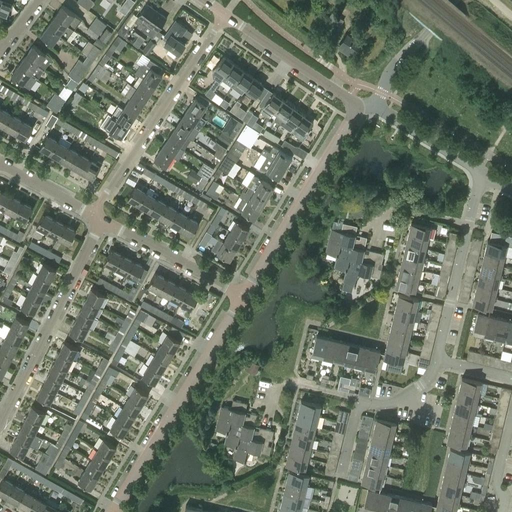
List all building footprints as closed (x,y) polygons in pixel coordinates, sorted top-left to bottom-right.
[(0,0),(0,12),(7,15),(12,3),(6,0),(5,0),(0,0)] [(77,0),(77,1),(88,10),(94,1),(92,0),(77,0)] [(106,9),(111,2),(112,0),(102,0),(97,8),(102,11),(104,8),(106,9)] [(125,14),(135,1),(133,0),(125,0),(119,9),(125,14)] [(134,43),(157,10),(147,3),(138,16),(134,22),(139,25),(133,33),(138,37),(133,43),(134,43)] [(55,15),(74,29),(81,19),(75,14),(63,5),(55,15)] [(152,38),(158,30),(167,17),(157,10),(134,43),(139,47),(148,34),(152,38)] [(117,31),(124,36),(131,26),(127,23),(134,12),(132,11),(117,31)] [(332,12),(327,19),(339,27),(344,20),(332,12)] [(48,25),(60,34),(60,33),(67,38),(74,29),(55,15),(48,25)] [(93,22),(102,28),(106,23),(97,16),(93,22)] [(186,28),(184,27),(180,24),(175,21),(165,35),(168,38),(164,43),(171,48),(167,53),(174,58),(185,43),(178,39),(186,28)] [(87,30),(96,37),(102,28),(93,22),(87,30)] [(60,34),(48,25),(41,35),(53,44),(60,34)] [(106,40),(112,31),(107,27),(100,36),(106,40)] [(355,53),(361,44),(347,34),(338,47),(348,54),(350,50),(355,53)] [(115,49),(117,46),(123,38),(118,35),(113,43),(110,46),(115,49)] [(97,38),(93,43),(101,49),(105,44),(97,38)] [(143,50),(148,54),(156,43),(151,39),(143,50)] [(87,55),(93,60),(101,50),(101,49),(93,43),(89,40),(81,51),(87,55)] [(26,54),(45,68),(52,58),(34,44),(26,54)] [(110,46),(106,52),(99,62),(104,65),(115,49),(110,46)] [(19,64),(37,78),(45,68),(26,54),(19,64)] [(87,55),(83,61),(79,59),(75,64),(85,71),(93,60),(87,55)] [(211,91),(213,92),(222,80),(226,75),(234,63),(224,56),(216,67),(212,72),(213,77),(216,79),(210,87),(212,89),(211,91)] [(140,65),(136,72),(155,85),(162,75),(159,73),(162,68),(150,60),(146,65),(145,64),(140,65)] [(92,72),(106,82),(113,73),(103,66),(104,65),(99,62),(95,67),(92,72)] [(226,75),(222,80),(232,87),(236,82),(244,71),(234,63),(226,75)] [(37,78),(19,64),(11,74),(28,87),(35,77),(37,79),(37,78)] [(72,69),(82,76),(85,71),(75,64),(72,69)] [(65,84),(72,89),(82,76),(72,69),(68,74),(63,82),(65,84)] [(236,82),(232,87),(242,94),(246,89),(254,78),(244,71),(236,82)] [(106,82),(92,72),(88,78),(92,81),(95,76),(105,83),(106,82)] [(155,85),(136,72),(135,73),(143,78),(137,88),(148,95),(155,85)] [(262,99),(268,89),(263,85),(264,85),(254,78),(246,89),(256,96),(256,95),(262,99)] [(80,89),(86,93),(90,87),(85,83),(80,89)] [(148,95),(137,88),(137,89),(128,83),(121,92),(141,106),(148,95)] [(0,93),(3,96),(5,93),(8,95),(11,90),(1,84),(0,85),(0,93)] [(72,89),(65,84),(58,94),(65,100),(72,89)] [(268,89),(262,99),(259,103),(259,104),(259,105),(260,106),(261,107),(262,107),(263,106),(261,109),(262,110),(261,110),(261,111),(262,113),(263,114),(265,116),(267,117),(270,117),(271,116),(271,117),(275,112),(275,111),(284,99),(274,92),(273,92),(268,89)] [(11,90),(8,95),(19,101),(21,96),(11,90)] [(65,100),(58,94),(55,92),(46,106),(57,112),(65,100)] [(71,103),(75,106),(82,95),(78,92),(71,103)] [(141,106),(121,92),(121,93),(130,99),(125,106),(136,114),(141,106)] [(200,95),(198,99),(195,97),(189,108),(200,115),(210,101),(200,95)] [(21,96),(19,101),(29,107),(32,102),(21,96)] [(275,111),(275,112),(279,114),(275,120),(281,124),(285,119),(294,107),(284,99),(275,111)] [(32,102),(29,107),(38,112),(41,107),(32,102)] [(230,109),(229,110),(234,113),(235,112),(239,106),(237,105),(236,107),(234,105),(230,109)] [(136,114),(125,106),(117,117),(129,125),(136,114)] [(235,112),(234,113),(242,119),(243,118),(247,112),(239,107),(239,106),(235,112)] [(1,107),(0,108),(0,124),(4,126),(11,113),(1,107)] [(285,119),(281,124),(285,128),(287,126),(292,129),(295,126),(304,114),(294,107),(285,119)] [(184,115),(195,123),(200,115),(189,108),(184,115)] [(243,118),(242,119),(247,122),(248,121),(253,113),(254,113),(253,112),(248,109),(247,112),(243,118)] [(11,113),(4,126),(14,133),(22,120),(11,113)] [(55,122),(65,128),(68,123),(52,113),(45,125),(52,128),(55,122)] [(247,122),(247,123),(252,126),(258,117),(253,113),(248,121),(247,122)] [(314,121),(304,114),(295,126),(292,129),(292,130),(296,133),(294,135),(303,141),(311,130),(308,129),(314,121)] [(176,126),(188,133),(195,123),(184,115),(176,126)] [(232,115),(228,123),(231,126),(230,127),(233,128),(237,131),(241,126),(243,123),(238,120),(239,120),(232,115)] [(129,125),(117,117),(110,128),(121,136),(129,125)] [(22,120),(14,133),(25,139),(33,126),(22,120)] [(68,123),(65,128),(75,134),(78,129),(68,123)] [(251,132),(254,128),(252,126),(247,123),(244,127),(251,132)] [(168,138),(180,146),(188,133),(176,126),(168,138)] [(240,133),(237,138),(245,143),(251,132),(244,127),(240,133)] [(78,129),(75,134),(86,140),(89,135),(78,129)] [(273,134),(266,129),(263,133),(270,138),(273,134)] [(50,153),(58,140),(47,134),(40,147),(50,153)] [(270,138),(278,143),(280,139),(273,134),(270,138)] [(89,135),(86,140),(96,146),(99,141),(89,135)] [(162,148),(173,156),(180,146),(168,138),(162,148)] [(229,150),(239,157),(247,144),(250,147),(250,146),(245,143),(237,138),(233,145),(229,150)] [(285,139),(281,145),(304,159),(308,152),(299,146),(295,146),(285,139)] [(58,140),(50,153),(61,159),(68,147),(58,140)] [(119,153),(108,146),(99,141),(96,146),(116,157),(119,153)] [(218,153),(222,156),(226,149),(222,146),(218,153)] [(261,153),(285,168),(292,157),(274,146),(270,152),(264,148),(261,153)] [(68,147),(61,159),(71,165),(79,153),(68,147)] [(173,156),(162,148),(155,158),(166,166),(173,156)] [(239,157),(229,150),(226,155),(236,162),(239,157)] [(79,153),(71,165),(82,171),(89,159),(79,153)] [(222,156),(218,153),(213,161),(217,164),(222,156)] [(285,168),(261,153),(259,157),(264,161),(260,167),(279,178),(285,168)] [(236,162),(226,155),(222,161),(218,167),(229,174),(236,162)] [(98,160),(96,163),(89,159),(82,171),(93,178),(98,168),(104,172),(106,169),(101,166),(103,163),(98,160)] [(209,165),(202,175),(203,176),(207,178),(214,169),(209,165)] [(229,174),(218,167),(213,175),(218,178),(222,170),(229,174)] [(153,179),(156,174),(146,168),(143,173),(153,179)] [(204,183),(200,180),(202,177),(201,176),(202,175),(192,169),(186,178),(196,184),(197,183),(198,184),(196,187),(200,189),(204,183)] [(156,174),(153,179),(163,185),(166,180),(156,174)] [(244,183),(267,197),(274,187),(254,174),(249,182),(247,178),(244,183)] [(166,180),(163,185),(174,191),(177,186),(166,180)] [(214,180),(206,192),(216,199),(224,187),(214,180)] [(240,195),(261,208),(267,197),(244,183),(243,184),(249,187),(246,192),(243,191),(240,195)] [(138,204),(148,188),(144,186),(142,189),(135,185),(127,198),(138,204)] [(177,186),(174,191),(185,197),(188,192),(177,186)] [(148,188),(138,204),(149,210),(158,194),(154,192),(154,190),(150,188),(149,188),(148,188)] [(0,206),(4,208),(11,195),(0,189),(0,206)] [(188,192),(185,197),(195,203),(198,198),(188,192)] [(368,196),(356,193),(354,204),(365,207),(368,196)] [(158,194),(149,210),(159,217),(167,204),(157,198),(159,194),(158,194)] [(15,214),(22,201),(11,195),(4,208),(15,214)] [(261,208),(240,195),(240,196),(242,197),(236,208),(254,219),(261,208)] [(198,198),(195,203),(204,209),(207,203),(198,198)] [(22,201),(15,214),(26,220),(33,207),(22,201)] [(167,204),(159,217),(170,223),(177,210),(167,204)] [(177,210),(170,223),(180,229),(188,216),(177,210)] [(47,231),(54,218),(43,212),(36,226),(47,231)] [(213,221),(218,224),(223,216),(218,213),(213,221)] [(188,216),(180,229),(191,235),(199,222),(188,216)] [(58,237),(65,224),(54,218),(47,231),(58,237)] [(230,231),(242,238),(249,228),(236,220),(230,231)] [(207,231),(212,234),(218,224),(213,221),(207,231)] [(341,244),(362,249),(364,249),(367,236),(360,235),(359,239),(352,237),(353,234),(355,234),(357,226),(343,222),(341,231),(332,228),(326,252),(338,255),(341,244)] [(411,222),(409,233),(431,238),(431,236),(429,236),(431,226),(411,222)] [(74,240),(71,238),(76,230),(65,224),(58,237),(72,244),(74,240)] [(7,228),(5,233),(20,242),(24,233),(19,230),(18,234),(7,228)] [(212,234),(207,231),(200,242),(205,245),(212,234)] [(223,241),(236,249),(242,238),(230,231),(223,241)] [(426,248),(428,240),(430,241),(431,238),(409,233),(406,243),(426,248)] [(37,251),(40,246),(31,241),(32,239),(26,236),(23,242),(29,245),(29,247),(37,251)] [(212,249),(217,252),(230,259),(236,249),(223,241),(219,238),(212,249)] [(488,240),(485,250),(507,256),(508,254),(506,253),(508,244),(488,240)] [(424,257),(426,248),(406,243),(404,254),(426,259),(426,257),(424,257)] [(341,244),(338,255),(335,267),(346,269),(349,258),(372,263),(375,251),(369,250),(368,253),(361,251),(362,249),(341,244)] [(40,246),(37,251),(48,256),(50,251),(40,246)] [(115,268),(122,255),(111,249),(104,262),(115,268)] [(483,261),(503,266),(505,258),(506,259),(507,256),(485,250),(483,261)] [(50,251),(48,256),(59,262),(61,257),(50,251)] [(384,253),(375,251),(372,263),(349,258),(346,269),(343,281),(355,284),(358,272),(380,277),(382,269),(378,268),(380,263),(381,263),(384,253)] [(454,255),(445,252),(443,258),(453,261),(454,255)] [(421,269),(423,261),(425,262),(426,259),(404,254),(401,264),(421,269)] [(126,273),(133,260),(122,255),(115,268),(126,273)] [(19,264),(24,266),(28,258),(23,256),(19,264)] [(133,260),(126,273),(127,273),(125,277),(129,279),(131,276),(137,279),(144,266),(133,260)] [(37,273),(51,280),(56,268),(43,261),(37,273)] [(501,275),(503,266),(483,261),(480,272),(502,277),(503,275),(501,275)] [(13,275),(19,277),(24,266),(19,264),(13,275)] [(419,278),(421,269),(401,264),(399,275),(421,280),(421,279),(419,278)] [(159,291),(166,278),(155,272),(148,285),(159,291)] [(478,282),(498,287),(500,279),(501,280),(502,277),(480,272),(478,282)] [(37,273),(31,284),(45,291),(51,280),(37,273)] [(449,276),(440,274),(438,279),(448,282),(449,276)] [(8,286),(13,288),(19,277),(13,275),(8,286)] [(420,283),(421,280),(399,275),(396,286),(416,291),(418,282),(420,283)] [(105,287),(108,282),(100,278),(97,283),(105,287)] [(161,297),(164,293),(170,296),(177,283),(166,278),(159,291),(157,295),(161,297)] [(108,282),(105,287),(116,293),(119,288),(108,282)] [(496,296),(498,287),(478,282),(475,293),(497,298),(498,296),(496,296)] [(181,302),(187,289),(177,283),(170,296),(181,302)] [(45,291),(31,284),(26,295),(40,302),(45,291)] [(13,288),(8,286),(0,300),(11,305),(13,301),(8,298),(13,288)] [(86,298),(100,305),(105,294),(92,287),(86,298)] [(119,288),(116,293),(127,298),(130,293),(119,288)] [(187,289),(181,302),(192,308),(199,295),(187,289)] [(497,298),(475,293),(473,304),(493,308),(494,301),(496,301),(497,298)] [(397,304),(419,310),(419,308),(417,308),(419,299),(400,294),(397,304)] [(20,306),(34,313),(40,302),(26,295),(20,306)] [(100,305),(86,298),(81,309),(94,316),(100,305)] [(149,310),(152,305),(143,301),(141,306),(149,310)] [(394,315),(414,320),(416,312),(418,312),(419,310),(397,304),(394,315)] [(152,305),(149,310),(159,316),(162,311),(152,305)] [(125,318),(131,321),(136,311),(131,308),(125,318)] [(75,320),(89,327),(94,316),(81,309),(75,320)] [(135,321),(139,323),(141,320),(145,322),(149,314),(141,310),(135,321)] [(162,311),(159,316),(170,322),(173,316),(162,311)] [(481,337),(484,337),(489,315),(478,312),(473,332),(482,334),(481,337)] [(10,326),(24,332),(30,321),(16,314),(10,326)] [(392,326),(414,331),(414,329),(412,328),(414,320),(394,315),(392,326)] [(485,338),(486,335),(495,337),(500,317),(489,315),(484,337),(485,338)] [(173,316),(170,322),(182,328),(185,322),(173,316)] [(118,322),(122,324),(119,329),(125,332),(131,321),(125,318),(124,319),(120,317),(118,322)] [(505,342),(510,320),(500,317),(495,337),(503,339),(502,342),(505,342)] [(90,336),(85,333),(89,327),(75,320),(69,331),(81,337),(79,341),(93,348),(97,341),(90,337),(90,336)] [(128,333),(133,336),(139,323),(135,321),(128,333)] [(24,332),(10,326),(5,336),(18,343),(24,332)] [(172,326),(168,333),(164,338),(177,346),(185,333),(172,326)] [(389,336),(409,341),(411,333),(413,333),(414,331),(392,326),(389,336)] [(113,339),(119,342),(125,332),(119,329),(113,339)] [(121,345),(126,348),(133,336),(128,333),(121,345)] [(320,359),(322,359),(328,337),(317,334),(312,354),(320,356),(320,359)] [(18,343),(5,336),(0,345),(0,347),(13,354),(18,343)] [(387,347),(408,352),(409,350),(407,350),(409,341),(389,336),(387,347)] [(325,357),(333,359),(338,340),(328,337),(322,359),(324,360),(325,357)] [(177,346),(164,338),(157,350),(170,358),(177,346)] [(108,348),(103,353),(110,357),(119,342),(113,339),(108,348)] [(59,352),(72,358),(78,347),(65,340),(59,352)] [(343,365),(349,342),(338,340),(333,359),(341,361),(341,364),(343,365)] [(346,362),(354,364),(359,345),(349,342),(343,365),(345,365),(346,362)] [(126,348),(121,345),(113,358),(119,361),(126,348)] [(354,364),(363,366),(362,369),(364,370),(370,347),(359,345),(354,364)] [(13,354),(0,347),(0,361),(7,365),(13,354)] [(366,370),(367,367),(376,369),(380,350),(370,347),(364,370),(366,370)] [(401,373),(404,362),(406,354),(408,355),(408,352),(387,347),(384,358),(388,359),(386,369),(401,373)] [(170,358),(157,350),(150,363),(163,370),(170,358)] [(510,359),(511,352),(502,350),(500,358),(510,359)] [(54,363),(67,369),(72,358),(59,352),(54,363)] [(96,370),(102,373),(109,360),(104,357),(96,370)] [(246,371),(255,375),(259,365),(251,362),(246,371)] [(48,373),(61,380),(67,369),(54,363),(48,373)] [(163,370),(150,363),(142,375),(155,383),(163,370)] [(111,385),(115,377),(116,377),(119,372),(109,366),(102,379),(107,382),(111,385)] [(90,381),(96,384),(102,373),(96,370),(90,381)] [(43,384),(56,391),(61,380),(48,373),(43,384)] [(482,391),(479,391),(482,382),(461,377),(459,388),(482,393),(482,391)] [(101,393),(104,395),(106,391),(103,389),(107,382),(102,379),(96,390),(101,393)] [(84,392),(90,395),(96,384),(90,381),(86,380),(84,384),(88,386),(84,392)] [(56,391),(43,384),(37,396),(50,402),(56,391)] [(129,396),(142,404),(149,393),(136,385),(129,396)] [(476,403),(478,395),(481,396),(482,393),(459,388),(456,399),(476,403)] [(95,404),(101,393),(96,390),(90,401),(95,404)] [(78,403),(84,405),(90,395),(84,392),(78,403)] [(123,406),(136,414),(142,404),(129,396),(123,406)] [(231,419),(252,424),(254,424),(257,412),(251,411),(250,414),(243,412),(243,410),(246,410),(248,402),(233,398),(231,407),(221,404),(216,428),(228,431),(231,419)] [(474,412),(476,403),(456,399),(454,409),(476,415),(477,413),(474,412)] [(302,400),(299,411),(321,416),(321,414),(319,413),(321,405),(302,400)] [(93,407),(99,411),(101,407),(95,404),(90,401),(81,417),(99,427),(102,422),(92,417),(91,417),(88,416),(93,407)] [(76,418),(79,414),(84,405),(78,403),(73,412),(74,412),(72,416),(76,418)] [(27,416),(40,422),(46,411),(32,404),(27,416)] [(117,417),(130,425),(136,414),(123,406),(117,417)] [(471,424),(473,416),(476,417),(476,415),(454,409),(451,420),(471,424)] [(318,418),(318,416),(321,417),(321,416),(299,411),(296,421),(316,426),(318,418)] [(21,426),(35,433),(40,422),(27,416),(21,426)] [(130,425),(117,417),(110,428),(111,428),(108,434),(115,438),(118,433),(123,436),(130,425)] [(376,417),(374,428),(396,434),(397,431),(394,431),(396,422),(376,417)] [(231,419),(228,431),(225,443),(236,446),(239,433),(263,439),(266,427),(260,425),(259,429),(251,428),(252,424),(231,419)] [(72,433),(77,437),(85,423),(80,420),(72,433)] [(469,433),(471,424),(451,420),(449,430),(471,436),(472,434),(469,433)] [(294,432),(316,437),(316,435),(314,434),(316,426),(296,421),(294,432)] [(62,433),(67,436),(72,426),(67,423),(62,433)] [(34,434),(35,433),(21,426),(16,437),(29,444),(38,449),(43,438),(34,434)] [(239,433),(236,446),(234,457),(246,460),(249,448),(270,453),(272,444),(269,443),(271,438),(272,438),(274,429),(266,427),(263,439),(239,433)] [(371,439),(391,444),(393,436),(396,436),(396,434),(374,428),(371,439)] [(471,438),(471,436),(449,430),(446,441),(466,446),(468,437),(471,438)] [(316,437),(294,432),(291,442),(311,447),(313,439),(315,440),(316,437)] [(56,444),(61,447),(67,436),(62,433),(56,444)] [(66,444),(71,447),(77,437),(72,433),(66,444)] [(29,444),(16,437),(10,449),(23,456),(29,444)] [(97,449),(110,457),(117,446),(104,438),(97,449)] [(389,452),(391,444),(371,439),(369,450),(391,455),(392,453),(389,452)] [(47,450),(51,452),(50,455),(55,457),(61,447),(56,444),(55,445),(51,442),(47,450)] [(311,456),(309,456),(311,447),(291,442),(288,453),(311,458),(311,456)] [(60,455),(65,458),(71,447),(66,444),(60,455)] [(470,461),(468,460),(470,452),(450,447),(447,458),(470,463),(470,461)] [(110,457),(97,449),(91,459),(104,467),(110,457)] [(366,460),(386,465),(388,457),(391,457),(391,455),(369,450),(366,460)] [(310,460),(311,458),(288,453),(286,463),(306,468),(308,460),(310,460)] [(55,457),(50,455),(45,463),(39,461),(36,467),(47,472),(55,457)] [(65,458),(60,455),(54,466),(59,469),(65,458)] [(24,466),(8,457),(3,467),(8,470),(11,465),(21,471),(24,466)] [(464,473),(466,465),(469,466),(470,463),(447,458),(444,469),(464,473)] [(104,467),(91,459),(85,470),(98,478),(104,467)] [(384,473),(386,465),(366,460),(363,471),(386,476),(387,474),(384,473)] [(35,472),(24,466),(21,471),(32,477),(35,472)] [(309,484),(307,483),(309,474),(289,469),(287,480),(309,485),(309,484)] [(462,481),(464,473),(444,469),(442,479),(465,485),(466,482),(462,481)] [(98,478),(85,470),(78,481),(91,488),(98,478)] [(386,476),(363,471),(361,481),(381,486),(383,478),(385,479),(386,476)] [(481,477),(489,479),(490,473),(482,471),(481,477)] [(35,472),(32,477),(43,483),(46,478),(35,472)] [(0,492),(7,496),(14,483),(4,477),(0,483),(0,492)] [(482,489),(486,490),(489,479),(481,477),(479,483),(483,484),(482,489)] [(56,484),(46,478),(43,483),(53,489),(56,484)] [(459,494),(461,486),(464,487),(465,485),(442,479),(439,490),(459,494)] [(304,495),(306,488),(308,488),(309,485),(287,480),(284,490),(304,495)] [(25,489),(14,483),(7,496),(18,503),(25,489)] [(67,490),(56,484),(53,489),(64,495),(67,490)] [(37,493),(27,487),(25,489),(18,503),(19,503),(19,506),(22,507),(24,506),(28,508),(37,493)] [(371,511),(374,511),(380,490),(368,488),(364,508),(372,509),(371,511)] [(480,499),(484,500),(486,490),(482,489),(481,493),(477,492),(476,498),(480,499)] [(83,499),(67,490),(64,495),(80,504),(83,499)] [(302,504),(304,495),(284,490),(282,501),(304,506),(304,505),(302,504)] [(376,511),(377,511),(382,511),(385,511),(390,493),(380,490),(374,511),(376,511)] [(457,503),(459,494),(439,490),(437,500),(460,506),(461,503),(457,503)] [(40,511),(48,498),(44,496),(42,499),(36,496),(38,493),(37,493),(28,508),(34,511),(40,511)] [(385,511),(396,511),(401,495),(390,493),(385,511)] [(407,511),(411,498),(401,495),(396,511),(407,511)] [(54,511),(57,507),(46,502),(48,498),(40,511),(54,511)] [(407,511),(419,511),(422,500),(411,498),(407,511)] [(474,504),(478,505),(477,510),(481,511),(484,500),(480,499),(479,500),(475,499),(474,504)] [(430,511),(433,503),(422,500),(419,511),(430,511)] [(459,508),(460,506),(437,500),(434,510),(441,511),(454,511),(456,507),(459,508)] [(282,511),(300,511),(301,508),(303,509),(304,506),(282,501),(279,511),(282,511)]
